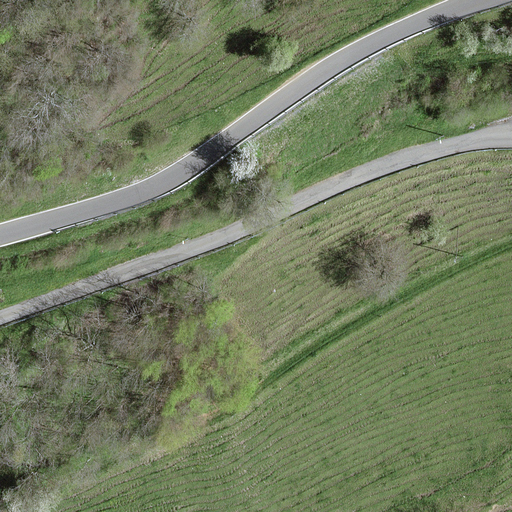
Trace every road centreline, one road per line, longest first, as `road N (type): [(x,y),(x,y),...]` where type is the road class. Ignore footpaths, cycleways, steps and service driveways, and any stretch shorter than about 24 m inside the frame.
road 1 (tertiary): [(0,234),(148,190),(317,76),(477,0)]
road 2 (residential): [(0,320),(213,241),(371,171),(499,138)]
